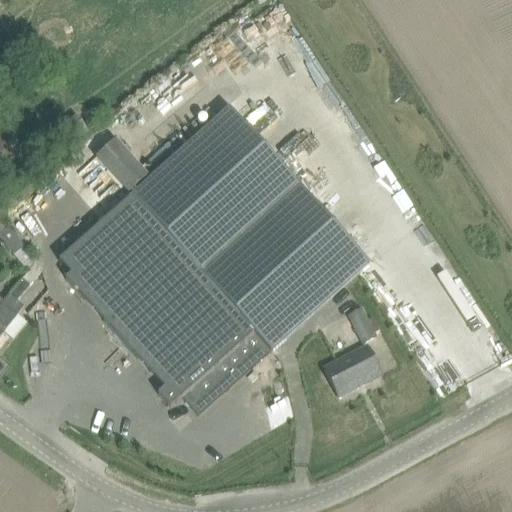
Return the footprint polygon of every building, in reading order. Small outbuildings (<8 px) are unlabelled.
[(0,164),(15,155),(0,130),(0,164)] [(131,196),(151,177),(117,140),(96,159),(131,196)] [(131,197),(75,249),(60,262),(72,275),(66,280),(164,390),(158,395),(171,410),(182,399),(199,418),(270,355),(254,336),(255,335),(131,197)] [(25,248),(0,217),(0,235),(16,255),(25,248)] [(289,266),(295,272),(311,290),(350,254),(333,235),(321,246),(317,241),(289,266)] [(4,302),(0,307),(0,340),(5,334),(5,333),(24,308),(17,303),(30,287),(22,281),(4,302)] [(363,311),(350,318),(363,346),(377,339),(375,335),(380,332),(373,320),(368,322),(363,311)] [(367,348),(342,361),(325,371),(339,399),(382,377),(367,348)] [(229,398),(245,449),(278,439),(262,388),(229,398)]
